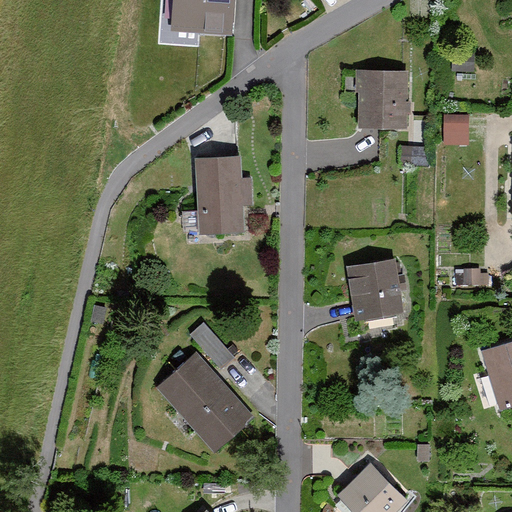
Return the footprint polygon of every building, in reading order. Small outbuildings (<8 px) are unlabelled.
[(172,0),(171,28),(232,32),(233,0),(172,0)] [(200,42),(201,30),(168,29),(167,41),(200,42)] [(359,90),(358,125),(407,127),(409,69),(356,68),(355,90),(359,90)] [(444,143),(469,143),(470,113),(444,113),(444,143)] [(401,166),(429,166),(430,146),(401,145),(401,166)] [(194,155),(197,232),(246,231),(245,204),(254,203),(253,176),(241,176),(240,153),(194,155)] [(347,264),(355,318),(405,310),(396,256),(347,264)] [(464,269),(465,283),(490,281),(488,268),(464,269)] [(204,321),(189,334),(220,368),(235,355),(204,321)] [(511,340),(481,349),(499,409),(511,404),(511,340)] [(198,350),(157,386),(213,451),(254,415),(198,350)] [(417,461),(430,461),(430,443),(417,443),(417,461)] [(368,460),(335,492),(355,511),(394,511),(407,500),(368,460)]
